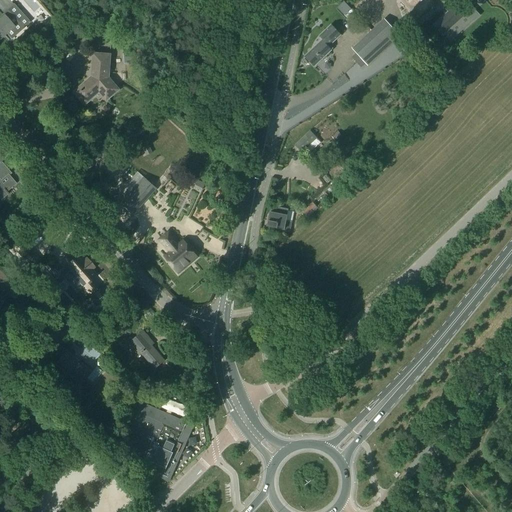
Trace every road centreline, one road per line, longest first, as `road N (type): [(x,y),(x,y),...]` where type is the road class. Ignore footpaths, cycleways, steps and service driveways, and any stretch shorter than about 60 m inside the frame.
road 1 (unclassified): [(244,416),(249,398),(389,293),(511,172)]
road 2 (tertiary): [(223,314),(288,0)]
road 3 (unclassified): [(223,314),(216,322),(202,319),(162,299),(0,115)]
road 4 (unclassified): [(0,508),(76,414),(0,348)]
road 5 (unclassified): [(373,511),(511,356)]
road 6 (primary): [(341,465),(438,340)]
road 7 (primary): [(438,340),(324,446)]
road 8 (unclassified): [(156,511),(244,416)]
